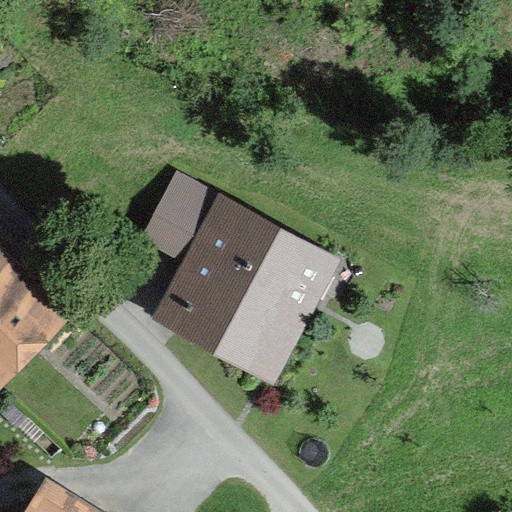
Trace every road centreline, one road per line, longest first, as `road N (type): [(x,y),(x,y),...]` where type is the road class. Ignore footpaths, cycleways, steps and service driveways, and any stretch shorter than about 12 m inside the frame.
road 1 (unclassified): [(0,181),(298,511)]
road 2 (track): [(0,498),(51,468),(125,476),(210,414)]
